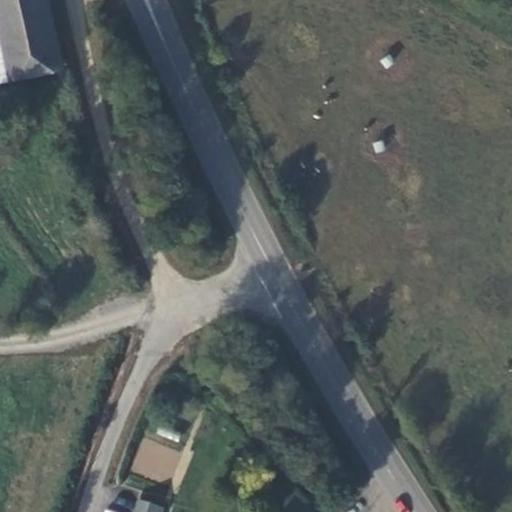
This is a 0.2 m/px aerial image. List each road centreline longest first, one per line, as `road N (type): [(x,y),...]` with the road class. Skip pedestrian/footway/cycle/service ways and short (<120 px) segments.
road 1 (unclassified): [(275,270),(181,311),(148,356),(87,511)]
road 2 (secondary): [(275,270),(147,0)]
road 3 (secondary): [(423,511),(275,270)]
